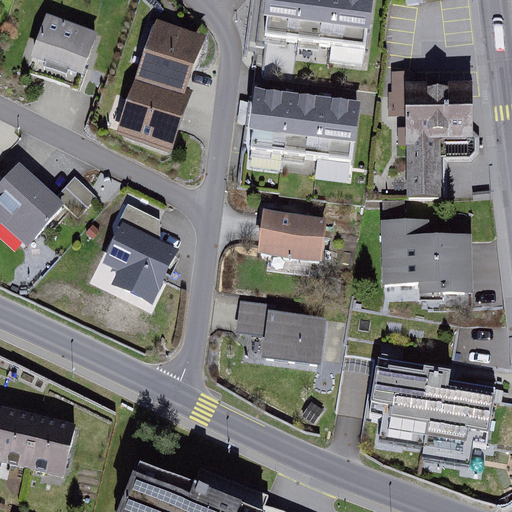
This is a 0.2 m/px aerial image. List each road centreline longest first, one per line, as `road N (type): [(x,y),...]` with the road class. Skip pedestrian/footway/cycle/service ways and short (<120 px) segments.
road 1 (tertiary): [(440,511),(171,395)]
road 2 (residential): [(202,212),(224,39),(193,0)]
road 3 (residential): [(0,116),(202,212)]
road 4 (tertiary): [(171,395),(0,319)]
road 5 (residential): [(171,395),(188,340),(202,212)]
